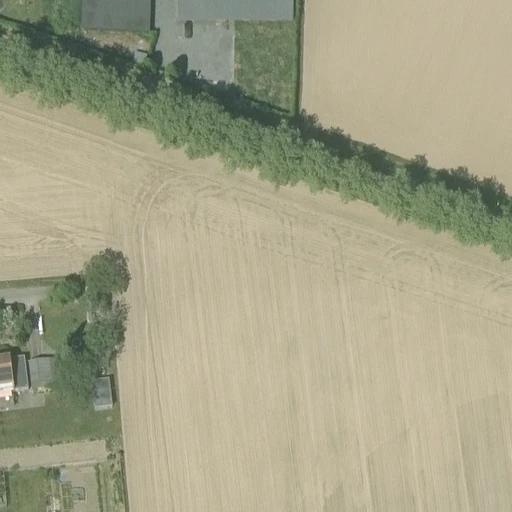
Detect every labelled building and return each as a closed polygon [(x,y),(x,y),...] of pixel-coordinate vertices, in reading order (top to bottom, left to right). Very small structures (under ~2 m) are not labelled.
[(90,0),(83,0),(82,33),(144,36),(146,3),(90,0)] [(293,24),(292,0),(176,0),(176,23),(293,24)] [(0,363),(0,395),(28,392),(23,360),(0,363)] [(67,390),(64,361),(28,365),(31,394),(67,390)] [(91,384),(94,411),(111,409),(108,382),(91,384)]
